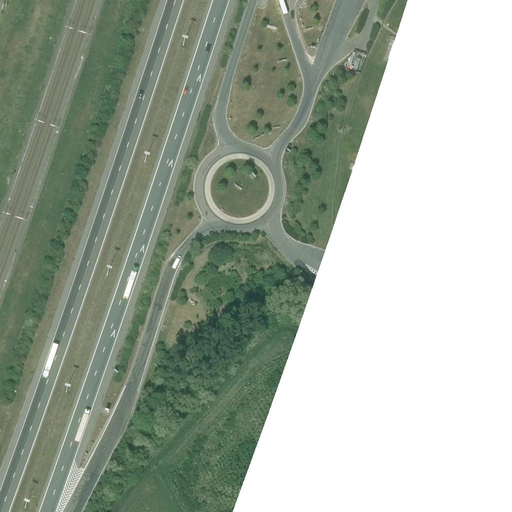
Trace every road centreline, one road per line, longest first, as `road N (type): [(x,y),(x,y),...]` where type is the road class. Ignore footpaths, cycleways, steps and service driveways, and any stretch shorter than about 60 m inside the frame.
road 1 (motorway): [(46,511),(218,0)]
road 2 (motorway): [(173,0),(0,507)]
road 3 (motorway): [(69,511),(132,389),(172,266)]
